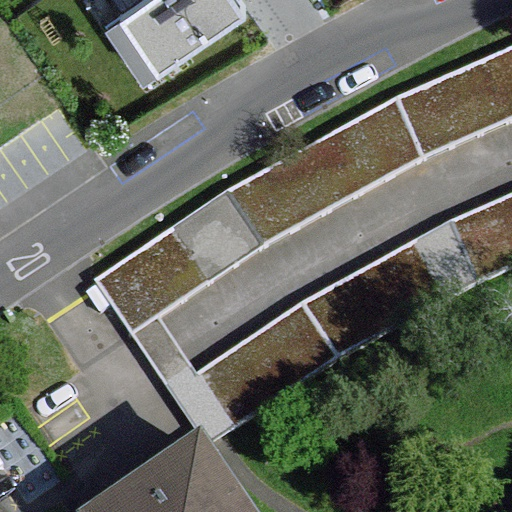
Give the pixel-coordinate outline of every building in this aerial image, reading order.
[(266,20),(251,0),(118,0),(88,21),(143,99),(266,20)] [(511,53),(405,101),(234,193),(97,284),(134,338),(160,320),(265,249),(424,163),(511,123),(511,53)] [(511,269),(511,201),(460,225),(309,306),(200,379),(235,432),(351,356),(474,285),(511,269)] [(235,432),(200,379),(182,353),(160,320),(134,338),(156,372),(208,450),(219,443),(235,432)] [(241,511),(202,455),(117,511),(241,511)]
